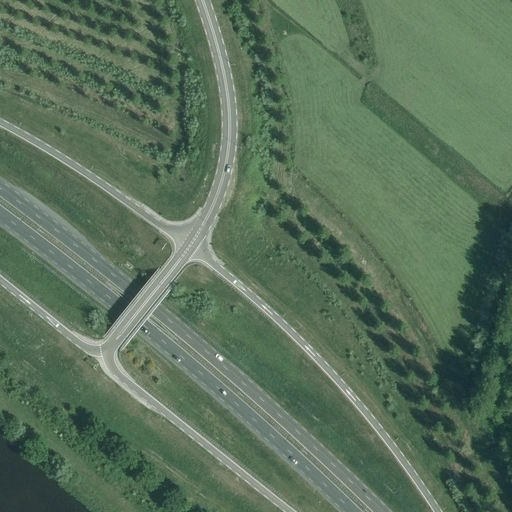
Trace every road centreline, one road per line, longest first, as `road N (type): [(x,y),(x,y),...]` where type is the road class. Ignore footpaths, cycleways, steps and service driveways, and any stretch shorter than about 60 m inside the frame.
road 1 (trunk): [(380,511),(225,367),(0,188)]
road 2 (trunk): [(0,214),(150,330),(352,511)]
road 3 (trunk): [(437,511),(321,361),(189,245)]
road 4 (tertiary): [(189,245),(221,184),(229,133),(226,84),(202,0)]
road 5 (trunk): [(107,349),(113,369),(290,511)]
road 6 (trunk): [(189,245),(85,169),(0,122)]
road 7 (tertiary): [(107,349),(189,245)]
road 8 (trunk): [(0,278),(80,342),(107,349)]
